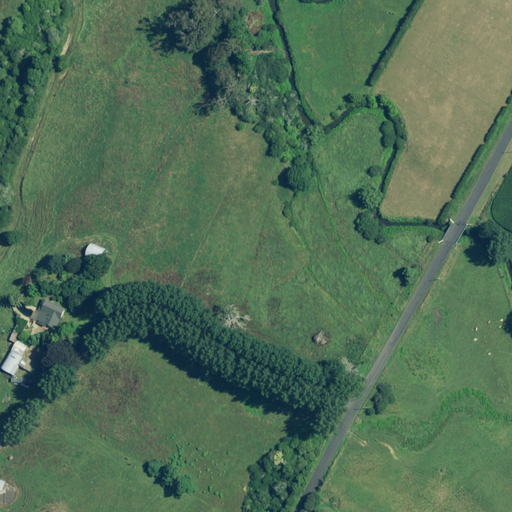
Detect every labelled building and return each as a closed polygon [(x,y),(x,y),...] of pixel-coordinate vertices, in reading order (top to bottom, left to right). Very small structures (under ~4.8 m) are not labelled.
[(106,250),(92,244),(87,256),(102,262),(106,250)] [(40,309),(41,309),(40,313),(36,311),(33,318),(58,329),(67,308),(44,298),(40,309)] [(21,335),(15,332),(11,341),(17,343),(21,335)] [(29,347),(19,341),(3,368),(16,376),(21,367),(19,365),(29,347)] [(33,366),(24,361),(21,366),(30,372),(33,366)]
